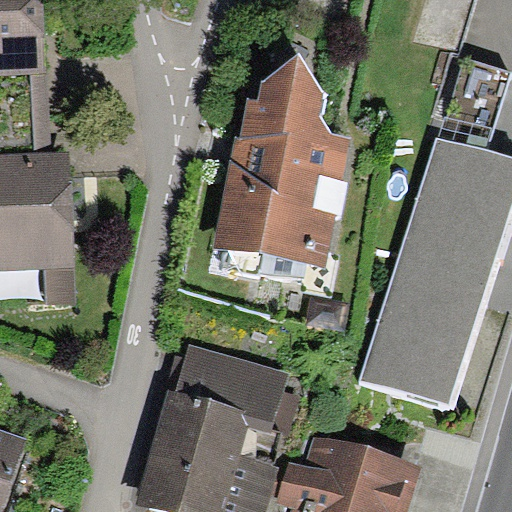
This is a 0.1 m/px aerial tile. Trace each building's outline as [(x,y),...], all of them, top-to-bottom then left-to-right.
[(40,0),(0,0),(0,84),(45,82),(45,71),(43,34),(40,0)] [(458,53),(473,0),(423,0),(412,38),(458,53)] [(233,145),(214,262),(328,281),(350,151),(331,148),(320,125),(322,104),(299,70),(262,96),(260,113),(246,111),(240,147),(233,145)] [(48,71),(45,71),(45,82),(0,84),(0,162),(53,160),(48,71)] [(511,237),(511,174),(436,149),(357,383),(451,415),(506,254),(511,237)] [(0,162),(0,275),(46,274),(48,311),(76,309),(72,227),(68,159),(53,160),(0,162)] [(176,404),(169,402),(164,420),(151,462),(136,511),(135,511),(272,511),(283,476),(273,473),(281,445),(292,449),(308,398),(289,392),(292,382),(192,351),(176,404)] [(0,435),(0,511),(3,511),(25,443),(0,435)] [(344,457),(316,448),(307,478),(291,473),(280,509),(289,511),(410,511),(420,481),(344,457)]
